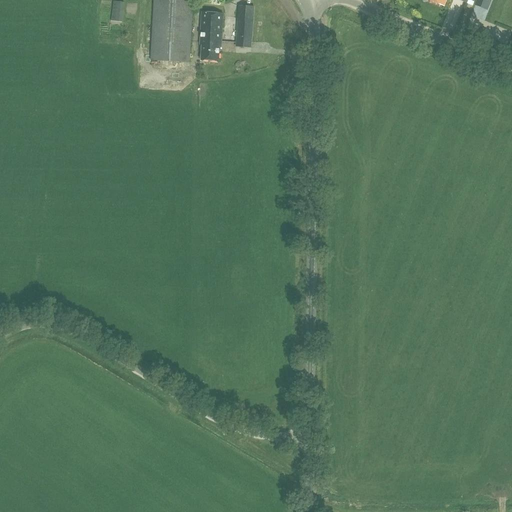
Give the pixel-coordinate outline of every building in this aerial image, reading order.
[(154,0),(151,60),(189,62),(192,0),(154,0)] [(476,0),(475,5),(486,9),(489,0),(476,0)] [(112,21),(122,22),(125,2),(114,1),(112,21)] [(236,46),(251,47),(254,7),(238,6),(237,20),(238,20),(236,46)] [(201,60),(219,61),(220,46),(221,46),(223,14),(202,12),(200,44),(202,44),(201,60)]
